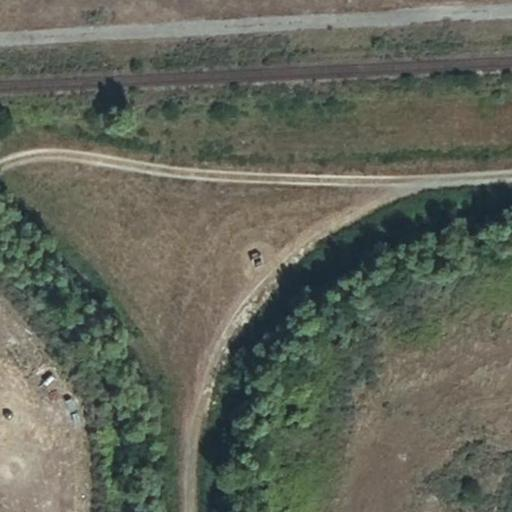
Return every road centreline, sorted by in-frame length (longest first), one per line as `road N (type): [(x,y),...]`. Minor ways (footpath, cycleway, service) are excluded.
road 1 (track): [(511,179),(473,183),(337,227),(281,274),(232,340),(202,410),(197,511)]
road 2 (track): [(0,161),(74,156),(203,175),(473,183)]
